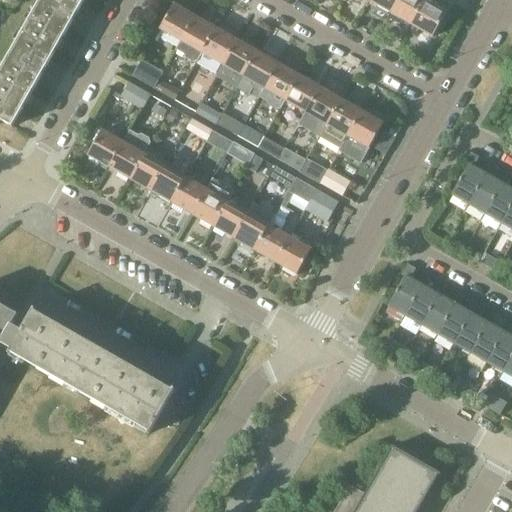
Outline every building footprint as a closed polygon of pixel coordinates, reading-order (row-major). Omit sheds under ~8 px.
[(40,0),(40,1),(73,20),(84,0),(40,0)] [(369,0),(369,1),(390,13),(396,0),(369,0)] [(396,0),(390,13),(411,25),(426,0),(425,0),(396,0)] [(447,12),(426,0),(411,25),(433,37),(447,12)] [(73,20),(40,1),(8,56),(42,75),(73,20)] [(159,29),(180,41),(194,16),(174,4),(159,29)] [(196,61),(200,53),(215,28),(194,16),(180,41),(175,49),(184,54),(186,58),(193,62),(196,61)] [(221,64),(235,40),(215,28),(200,53),(221,64)] [(221,64),(242,76),(257,52),(235,40),(221,64)] [(253,89),(261,93),(278,64),(257,52),(242,76),(235,88),(249,96),(253,89)] [(0,70),(0,120),(12,127),(42,75),(8,56),(0,70)] [(132,76),(152,88),(162,71),(142,59),(132,76)] [(298,75),(278,64),(261,93),(259,98),(268,103),(268,106),(276,111),(278,110),(298,75)] [(280,110),(285,101),(305,112),(319,87),(298,75),(278,110),(279,109),(280,110)] [(153,88),(173,99),(177,91),(157,80),(153,88)] [(140,110),(148,95),(126,83),(118,98),(140,110)] [(305,112),(325,124),(340,99),(319,87),(305,112)] [(180,88),(174,100),(190,109),(197,98),(180,88)] [(340,99),(325,124),(347,136),(361,111),(340,99)] [(166,111),(155,104),(151,111),(163,117),(166,111)] [(207,109),(202,116),(216,124),(220,116),(207,109)] [(171,110),(165,119),(172,123),(177,114),(174,113),(171,110)] [(361,111),(347,136),(369,149),(383,124),(361,111)] [(233,120),(223,114),(219,123),(228,129),(233,120)] [(210,130),(190,119),(185,128),(205,140),(210,130)] [(237,136),(256,147),(262,137),(251,130),(244,127),(243,126),(237,136)] [(108,167),(122,142),(102,131),(87,155),(108,167)] [(275,145),(264,139),(260,146),(270,152),(275,145)] [(108,167),(128,178),(142,154),(122,142),(108,167)] [(252,155),(233,144),(228,151),(248,162),(252,155)] [(452,195),(469,204),(483,180),(478,177),(481,173),(473,168),(479,157),(470,153),(470,154),(465,164),(468,166),(459,181),(452,195)] [(163,166),(142,154),(128,178),(149,191),(163,166)] [(254,155),(248,166),(253,169),(259,158),(254,155)] [(469,204),(485,213),(499,189),(495,187),(498,182),(490,177),(495,167),(487,162),(481,173),(478,177),(483,180),(469,204)] [(184,178),(163,166),(149,191),(170,202),(184,178)] [(328,168),(325,172),(320,183),(342,195),(350,181),(328,168)] [(485,213),(501,223),(511,203),(511,196),(511,194),(511,190),(506,187),(511,176),(503,172),(498,182),(495,187),(499,189),(485,213)] [(205,190),(184,178),(170,202),(191,214),(205,190)] [(296,179),(294,178),(287,190),(308,202),(315,190),(304,183),(296,179)] [(211,226),(225,201),(205,190),(191,214),(211,226)] [(326,223),(337,202),(315,190),(308,202),(304,210),(326,223)] [(511,203),(501,223),(511,228),(511,194),(511,196),(511,203)] [(211,226),(233,238),(247,213),(225,201),(211,226)] [(233,238),(253,250),(267,225),(247,213),(233,238)] [(253,250),(274,262),(288,237),(267,225),(253,250)] [(290,238),(288,237),(274,262),(297,275),(311,250),(298,243),(300,239),(292,234),(290,238)] [(415,269),(407,264),(407,265),(401,275),(405,277),(396,292),(388,306),(405,315),(419,291),(415,289),(418,284),(410,279),(415,269)] [(424,274),(418,284),(415,289),(419,291),(405,315),(422,325),(435,300),(431,298),(434,293),(426,289),(431,278),(424,274)] [(440,283),(434,293),(431,298),(435,300),(422,325),(438,334),(452,310),(448,307),(450,303),(443,298),(448,287),(440,283)] [(456,292),(450,303),(448,307),(452,310),(438,334),(454,343),(468,319),(464,317),(467,312),(459,307),(464,297),(456,292)] [(454,343),(470,353),(484,328),(480,326),(483,321),(475,317),(480,306),(473,301),(467,312),(464,317),(468,319),(454,343)] [(0,304),(0,345),(18,315),(0,304)] [(8,354),(36,370),(62,324),(34,308),(8,354)] [(489,311),(483,321),(480,326),(484,328),(470,353),(487,362),(501,338),(497,335),(499,330),(491,326),(497,315),(489,311)] [(511,323),(505,320),(499,330),(497,335),(501,338),(487,362),(503,371),(511,355),(511,337),(508,335),(511,326),(511,323)] [(36,370),(92,401),(118,356),(62,324),(36,370)] [(388,352),(399,357),(405,347),(394,341),(388,352)] [(511,355),(503,371),(511,376),(511,355)] [(175,389),(118,356),(92,401),(149,434),(175,389)] [(422,363),(419,369),(429,374),(432,369),(422,363)] [(443,383),(449,386),(454,377),(448,374),(443,383)] [(418,511),(441,474),(392,446),(364,494),(349,486),(334,511),(418,511)]
